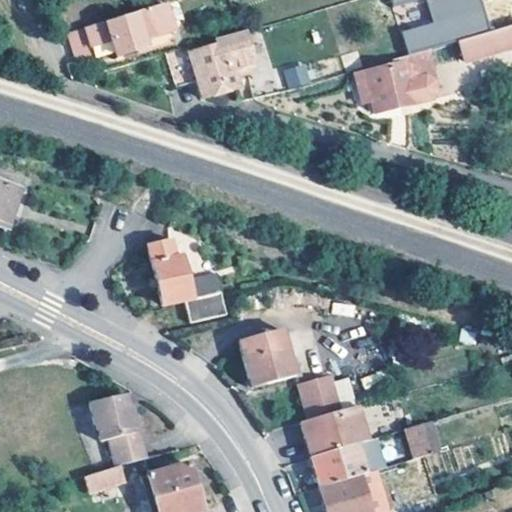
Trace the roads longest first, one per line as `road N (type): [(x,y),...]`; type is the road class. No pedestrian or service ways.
road 1 (residential): [(11,0),(74,88),(179,121),(270,122),(511,191)]
road 2 (secondary): [(0,295),(192,389)]
road 3 (secondary): [(192,389),(241,450),(270,511)]
road 4 (secondary): [(192,389),(155,356),(71,310)]
